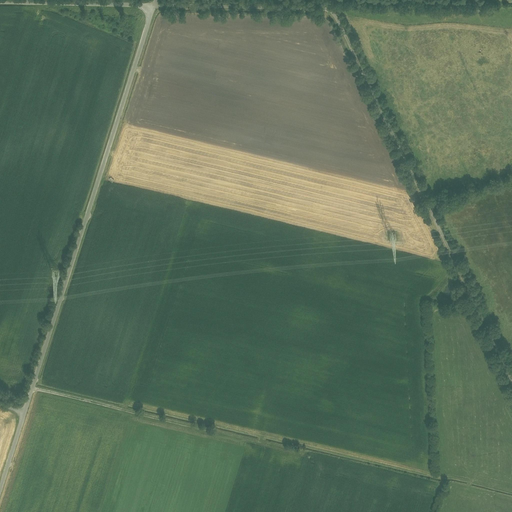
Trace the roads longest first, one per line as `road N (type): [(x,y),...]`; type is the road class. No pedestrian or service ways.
road 1 (unclassified): [(0,491),(153,5)]
road 2 (track): [(511,378),(330,11)]
road 3 (track): [(32,388),(304,453)]
road 4 (track): [(511,4),(346,1),(330,11)]
road 5 (track): [(153,5),(330,11)]
road 6 (unclassified): [(0,1),(153,5)]
